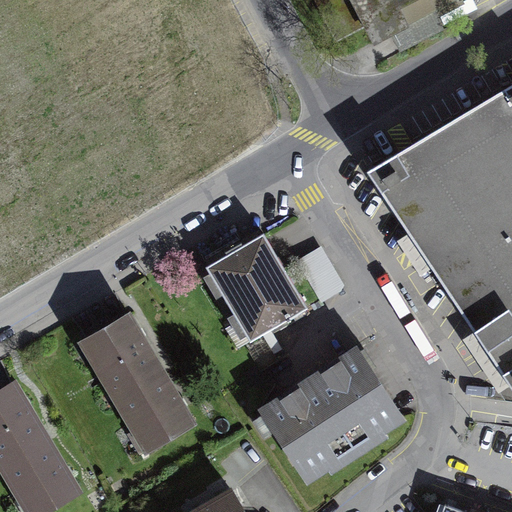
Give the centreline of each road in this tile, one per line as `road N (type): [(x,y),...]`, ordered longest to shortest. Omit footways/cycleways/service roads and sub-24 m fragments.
road 1 (residential): [(350,511),(426,448),(435,390),(285,154)]
road 2 (residential): [(0,322),(285,154)]
road 3 (residential): [(336,123),(511,18)]
road 4 (residential): [(336,123),(271,0)]
